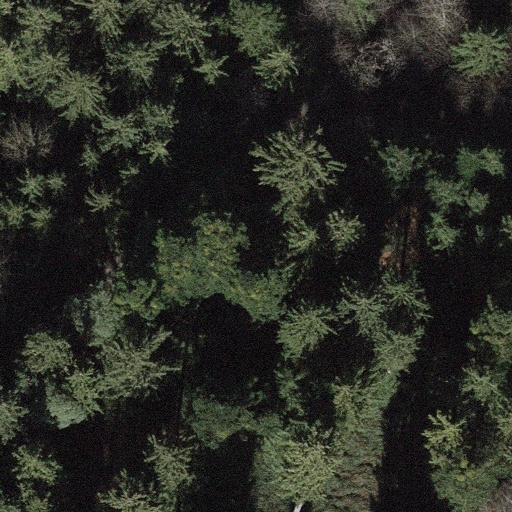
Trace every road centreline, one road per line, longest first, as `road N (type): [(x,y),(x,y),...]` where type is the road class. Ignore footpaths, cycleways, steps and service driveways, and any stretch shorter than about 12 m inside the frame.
road 1 (track): [(432,0),(0,385)]
road 2 (track): [(297,120),(364,117),(511,154)]
